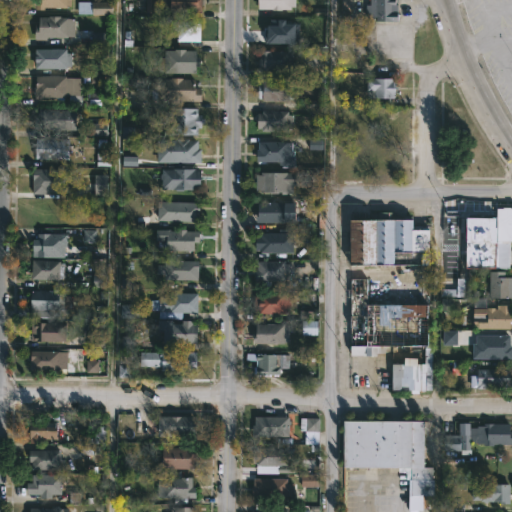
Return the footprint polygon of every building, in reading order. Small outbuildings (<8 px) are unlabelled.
[(66,0),(66,11),(35,11),(35,0),(66,0)] [(145,12),(154,12),(154,0),(145,0),(145,12)] [(203,0),(203,12),(161,12),(161,0),(203,0)] [(296,0),(296,8),(291,7),(291,10),(286,10),(286,11),(259,9),(259,0),(296,0)] [(397,0),(397,4),(399,4),(399,22),(377,22),(377,18),(367,17),(367,5),(371,5),(371,0),(397,0)] [(113,2),(112,15),(77,14),(78,2),(92,3),(93,2),(113,2)] [(61,16),(75,19),(75,37),(47,38),(47,41),(35,40),(36,24),(40,24),(40,17),(61,16)] [(291,19),(299,20),(298,38),(291,38),(291,40),(259,39),(259,28),(263,28),(263,19),(291,19)] [(201,21),(200,42),(179,42),(179,31),(171,30),(171,22),(201,21)] [(106,44),(105,32),(91,33),(91,45),(106,44)] [(68,49),(68,53),(72,53),(72,67),(68,67),(68,69),(36,69),(36,49),(68,49)] [(186,50),(197,51),(197,57),(201,57),(200,66),(197,66),(197,74),(164,73),(164,72),(158,71),(159,57),(165,57),(165,50),(175,50),(175,49),(186,50)] [(294,55),(293,70),(295,70),(295,73),(259,71),(259,59),(261,60),(262,51),(289,52),(289,55),(294,55)] [(66,77),(66,78),(83,78),(83,85),(81,85),(80,93),(65,93),(65,86),(62,86),(61,99),(35,99),(36,76),(66,77)] [(183,78),(196,80),(197,89),(202,89),(202,102),(157,101),(157,93),(151,93),(151,79),(183,78)] [(395,88),(395,99),(374,98),(375,91),(368,91),(368,78),(395,79),(395,88)] [(294,82),(293,100),(289,100),(289,102),(263,101),(263,99),(258,99),(258,84),(264,84),(264,81),(294,82)] [(199,109),(199,115),(202,115),(202,129),(198,129),(198,137),(171,137),(171,115),(167,115),(167,109),(199,109)] [(69,130),(34,130),(35,118),(39,118),(39,110),(78,110),(78,131),(69,130)] [(289,111),(288,115),(293,115),(293,129),(288,129),(288,132),(263,131),(263,129),(258,129),(258,114),(263,114),(263,111),(289,111)] [(106,135),(106,123),(91,123),(91,135),(106,135)] [(69,160),(36,160),(36,139),(69,140),(69,160)] [(190,139),(190,141),(199,141),(199,149),(202,150),(202,164),(158,163),(158,141),(190,139)] [(293,144),(293,152),(295,152),(295,168),(283,168),(283,163),(258,163),(258,151),(259,151),(259,142),(293,142),(293,144)] [(97,166),(108,166),(108,153),(103,153),(97,153),(97,166)] [(137,157),(122,157),(122,166),(137,166),(137,157)] [(202,179),(201,191),(162,190),(161,174),(163,174),(163,169),(202,170),(202,179)] [(49,195),(33,195),(33,170),(71,171),(70,193),(49,193),(49,195)] [(298,174),(301,174),(301,186),(294,186),(294,195),(286,195),(286,193),(261,193),(261,190),(257,190),(257,176),(262,176),(262,173),(298,174)] [(107,196),(107,175),(94,175),(94,196),(107,196)] [(199,203),(199,221),(158,220),(158,202),(199,203)] [(273,223),(257,223),(256,212),(260,212),(260,203),(295,203),(295,214),(292,214),(292,220),(287,220),(287,221),(273,221),(273,223)] [(511,208),(511,240),(510,240),(510,268),(467,266),(467,239),(469,239),(470,215),(496,216),(496,210),(511,208)] [(149,216),(136,216),(135,228),(149,228),(149,216)] [(414,217),(414,227),(431,228),(431,251),(396,251),(396,264),(353,263),(354,217),(414,217)] [(187,228),(187,230),(200,230),(200,241),(195,241),(195,249),(167,249),(167,240),(156,240),(156,229),(187,228)] [(293,228),(294,251),(262,251),(262,249),(257,249),(256,236),(261,236),(261,232),(279,231),(279,228),(293,228)] [(83,242),(95,242),(95,230),(83,230),(83,242)] [(65,245),(65,257),(37,256),(37,250),(33,250),(33,238),(38,238),(38,233),(67,233),(66,245),(65,245)] [(64,262),(64,276),(60,276),(59,279),(32,278),(33,258),(61,260),(61,262),(64,262)] [(199,268),(199,279),(165,278),(165,272),(163,272),(163,264),(165,264),(166,259),(199,259),(199,268)] [(286,259),(286,263),(291,262),(291,272),(288,272),(288,279),(256,279),(256,268),(258,268),(258,260),(286,259)] [(93,288),(106,287),(105,262),(92,263),(93,288)] [(473,267),(473,296),(441,295),(441,288),(443,288),(443,278),(449,278),(449,288),(458,288),(458,276),(465,276),(465,267),(473,267)] [(511,290),(511,297),(490,297),(491,269),(506,269),(506,276),(511,276),(511,290)] [(369,278),(369,302),(431,303),(431,345),(387,345),(387,352),(379,352),(379,355),(353,355),(353,278),(369,278)] [(58,289),(58,293),(64,293),(64,308),(59,308),(60,309),(60,318),(34,317),(34,309),(31,309),(32,289),(58,289)] [(199,300),(198,311),(182,311),(182,318),(159,318),(160,310),(150,309),(150,299),(160,299),(160,296),(171,297),(171,292),(199,292),(199,300)] [(290,293),(290,294),(297,294),(297,307),(290,307),(290,311),(267,312),(267,319),(253,319),(253,312),(260,312),(260,310),(252,310),(253,295),(260,295),(260,292),(290,293)] [(487,307),(496,307),(496,308),(498,308),(498,304),(511,304),(511,328),(489,328),(489,317),(486,317),(486,323),(474,323),(475,297),(487,297),(487,307)] [(120,318),(133,318),(133,305),(121,305),(120,318)] [(194,319),(194,322),(200,322),(200,342),(164,342),(164,328),(158,328),(158,319),(173,319),(173,323),(183,323),(183,319),(194,319)] [(45,321),(67,322),(66,340),(35,339),(36,327),(35,327),(35,323),(37,323),(37,321),(45,321)] [(301,335),(316,335),(317,321),(302,321),(301,335)] [(285,323),(285,325),(290,325),(289,341),(285,341),(285,343),(254,342),(254,331),(257,331),(257,323),(285,323)] [(457,345),(456,330),(442,331),(443,345),(457,345)] [(510,337),(511,356),(479,356),(479,336),(510,337)] [(60,350),(68,351),(67,368),(59,368),(59,370),(31,369),(32,349),(60,350)] [(118,378),(129,378),(130,365),(131,365),(132,351),(119,350),(118,378)] [(198,363),(198,370),(163,370),(163,366),(141,365),(141,351),(199,351),(198,363)] [(290,354),(290,367),(281,367),(280,374),(257,373),(257,366),(258,366),(258,353),(290,354)] [(420,356),(419,363),(428,363),(428,389),(394,389),(394,362),(406,362),(406,356),(420,356)] [(97,373),(98,361),(87,361),(86,372),(97,373)] [(511,387),(496,387),(496,388),(471,387),(471,374),(479,374),(479,368),(511,368),(511,387)] [(197,436),(159,435),(160,415),(197,415),(197,436)] [(274,435),(274,440),(258,439),(258,437),(260,436),(253,436),(253,424),(255,424),(255,415),(290,416),(290,436),(274,435)] [(320,417),(320,431),(319,432),(323,432),(323,443),(307,443),(308,431),(300,430),(300,417),(320,417)] [(426,420),(425,466),(433,466),(433,479),(412,479),(412,467),(345,466),(346,419),(426,420)] [(58,421),(58,431),(62,431),(62,439),(43,439),(43,444),(30,444),(31,421),(58,421)] [(511,422),(511,443),(484,445),(484,443),(470,443),(471,455),(460,455),(460,450),(439,450),(438,434),(459,433),(459,422),(471,422),(471,427),(478,427),(478,425),(484,425),(484,422),(511,422)] [(288,455),(288,464),(295,465),(295,473),(278,472),(278,465),(258,464),(258,463),(254,463),(254,457),(251,456),(251,451),(253,451),(253,449),(258,449),(258,446),(288,447),(288,455)] [(197,467),(163,467),(163,447),(197,447),(197,467)] [(60,450),(60,459),(65,459),(65,469),(29,469),(29,449),(60,450)] [(51,493),(51,498),(41,497),(41,493),(27,493),(27,482),(32,482),(33,474),(62,474),(61,494),(51,493)] [(301,487),(319,487),(319,474),(301,474),(301,487)] [(193,485),(196,486),(196,498),(157,497),(158,478),(193,476),(193,485)] [(288,478),(288,483),(295,483),(295,496),(263,495),(261,497),(261,495),(253,495),(253,485),(255,485),(255,478),(288,478)] [(511,483),(510,503),(501,503),(501,501),(473,499),(473,488),(481,488),(482,483),(511,483)] [(288,509),(287,511),(253,511),(253,510),(256,510),(256,503),(267,503),(267,508),(288,509)]
